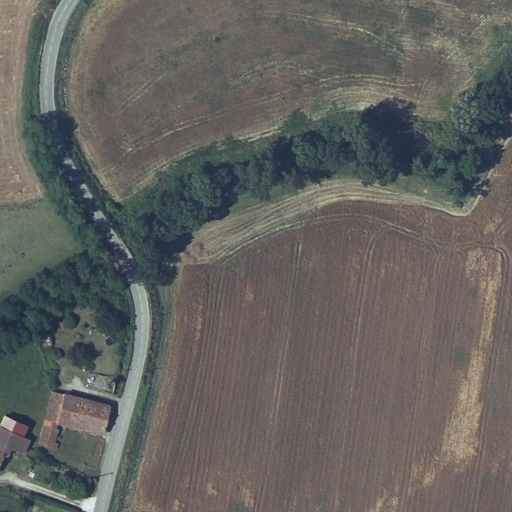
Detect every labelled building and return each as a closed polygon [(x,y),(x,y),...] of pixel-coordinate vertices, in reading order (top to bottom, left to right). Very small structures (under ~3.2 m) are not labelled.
[(47,331),(38,334),(42,346),(51,343),(47,331)] [(65,404),(69,391),(59,388),(55,401),(65,404)] [(69,391),(65,404),(79,409),(83,395),(69,391)] [(116,405),(83,395),(79,409),(113,421),(116,405)] [(65,404),(55,401),(43,442),(59,448),(62,441),(58,440),(64,420),(60,418),(65,404)] [(79,409),(65,404),(60,418),(64,420),(75,423),(79,409)] [(79,409),(75,423),(110,434),(113,421),(79,409)] [(0,426),(8,430),(26,437),(32,427),(1,414),(0,416),(0,426)] [(13,446),(26,452),(29,447),(31,439),(26,437),(8,430),(0,426),(0,432),(5,435),(3,441),(13,446)] [(9,454),(13,446),(3,441),(5,435),(0,432),(0,464),(6,453),(9,454)]
